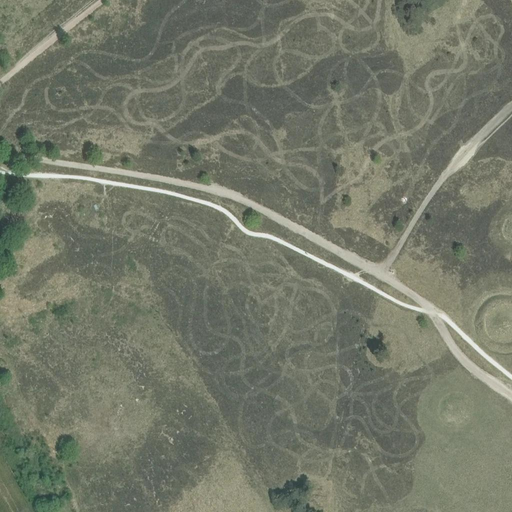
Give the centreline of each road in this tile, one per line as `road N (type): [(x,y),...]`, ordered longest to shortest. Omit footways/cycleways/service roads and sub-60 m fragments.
road 1 (track): [(381,274),(280,218),(193,186),(0,160)]
road 2 (track): [(511,399),(481,380),(429,310),(381,274)]
road 3 (unknown): [(106,0),(0,82)]
